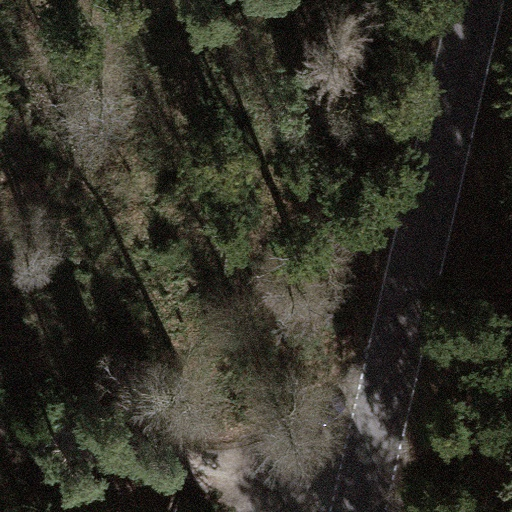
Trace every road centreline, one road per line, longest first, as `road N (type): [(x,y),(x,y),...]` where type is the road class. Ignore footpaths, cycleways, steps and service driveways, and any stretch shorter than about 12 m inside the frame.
road 1 (tertiary): [(360,511),(481,0)]
road 2 (track): [(363,500),(0,429)]
